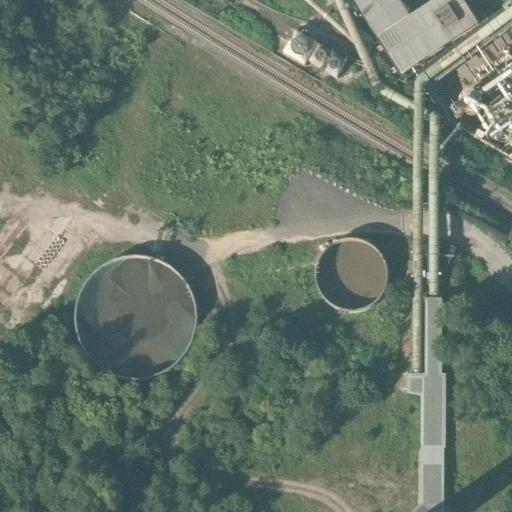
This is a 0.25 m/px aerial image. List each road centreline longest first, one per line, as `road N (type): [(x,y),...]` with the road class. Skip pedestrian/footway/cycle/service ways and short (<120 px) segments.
road 1 (track): [(511,275),(454,226),(389,221),(202,257),(101,225),(0,217)]
road 2 (track): [(202,257),(214,284),(232,295),(198,395),(167,442),(182,461),(235,485),(329,499),(339,511)]
